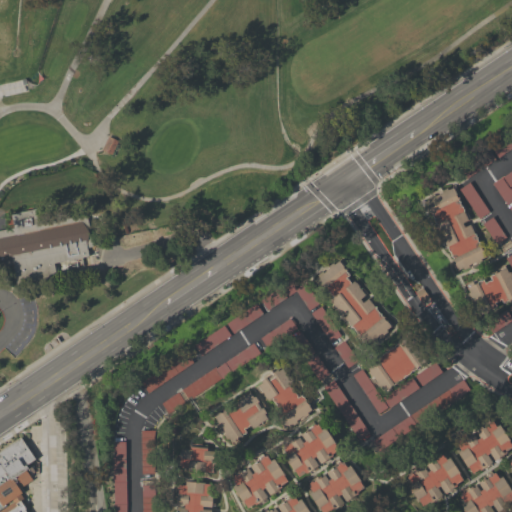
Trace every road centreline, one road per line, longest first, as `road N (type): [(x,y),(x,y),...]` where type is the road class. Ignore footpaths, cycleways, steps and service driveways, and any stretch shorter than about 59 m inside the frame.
road 1 (residential): [(134,511),(138,414),(294,308),(376,428),(484,353)]
road 2 (residential): [(484,353),(511,334),(496,209),(480,184),(511,161)]
road 3 (secondary): [(164,307),(4,415)]
road 4 (secondary): [(335,193),(223,267)]
